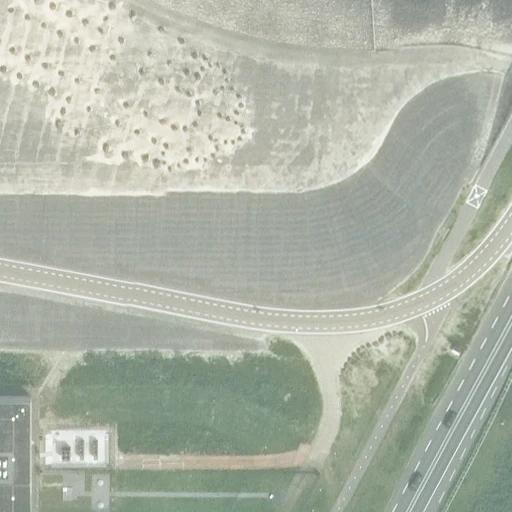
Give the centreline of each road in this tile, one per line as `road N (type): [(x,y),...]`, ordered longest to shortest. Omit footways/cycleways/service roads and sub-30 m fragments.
road 1 (unclassified): [(0,270),(248,317),(350,319),(431,294),(481,256),(511,218)]
road 2 (primary): [(408,511),(511,317)]
